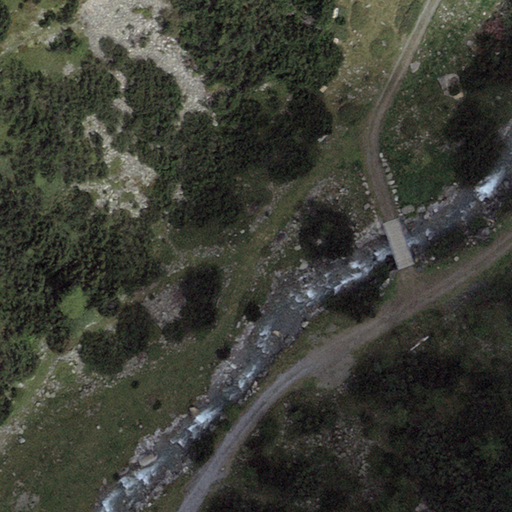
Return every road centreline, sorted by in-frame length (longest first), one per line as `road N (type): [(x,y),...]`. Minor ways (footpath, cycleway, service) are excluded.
road 1 (track): [(511,236),(450,281),(274,373),(169,511)]
road 2 (track): [(442,0),(367,144),(413,299)]
